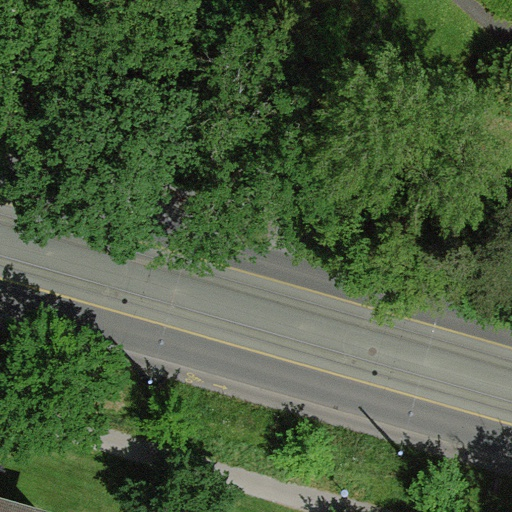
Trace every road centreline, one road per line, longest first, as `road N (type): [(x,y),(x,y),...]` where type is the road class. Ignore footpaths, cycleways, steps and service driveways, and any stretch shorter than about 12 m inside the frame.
road 1 (primary): [(0,297),(511,444)]
road 2 (primary): [(511,331),(0,185)]
road 3 (track): [(54,0),(202,133)]
